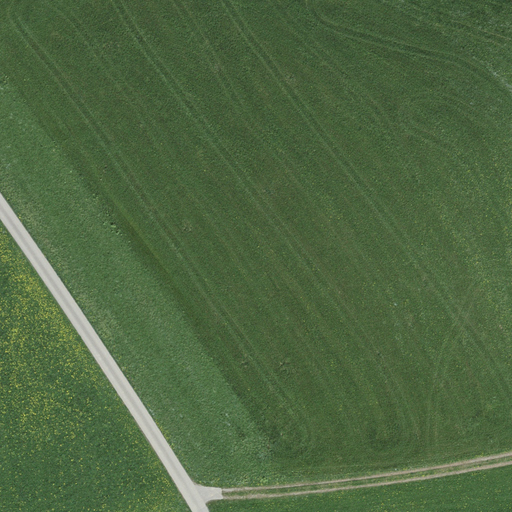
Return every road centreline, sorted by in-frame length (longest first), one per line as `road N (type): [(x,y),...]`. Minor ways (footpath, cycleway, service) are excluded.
road 1 (unclassified): [(0,214),(198,511)]
road 2 (track): [(190,497),(511,458)]
